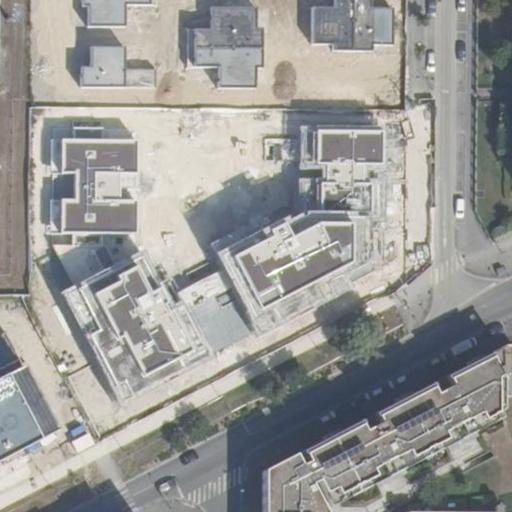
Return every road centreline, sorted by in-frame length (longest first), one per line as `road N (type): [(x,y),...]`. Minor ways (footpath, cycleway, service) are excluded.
road 1 (residential): [(444,0),(443,283),(451,335)]
road 2 (unclassified): [(213,454),(451,335)]
road 3 (unclassified): [(102,511),(213,454)]
